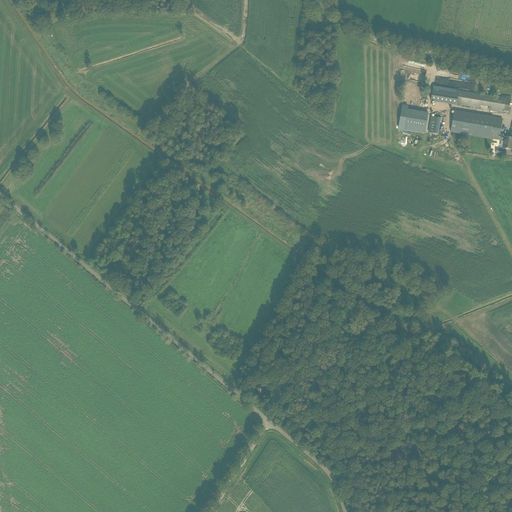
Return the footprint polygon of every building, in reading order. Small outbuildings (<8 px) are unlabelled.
[(432,91),(430,101),(456,105),(480,109),(480,106),(489,107),(488,110),(498,112),(503,112),(508,113),(510,99),(505,98),(499,97),(462,91),(459,90),(433,86),(432,91)] [(427,113),(407,110),(403,131),(424,134),(427,113)] [(501,140),(500,148),(511,150),(511,142),(511,138),(499,136),(502,119),(454,111),(450,132),(501,140)] [(428,133),(438,135),(441,118),(431,117),(428,133)] [(265,387),(263,384),(255,388),(259,395),(265,391),(263,388),(265,387)]
